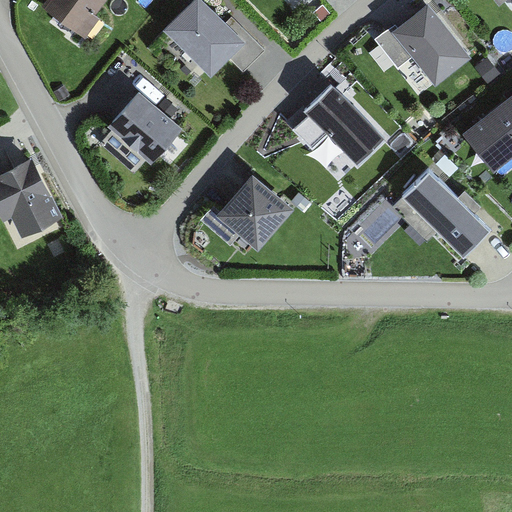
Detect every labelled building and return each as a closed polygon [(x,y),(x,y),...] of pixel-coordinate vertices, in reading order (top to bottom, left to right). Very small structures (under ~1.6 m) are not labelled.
[(77,38),(106,0),(58,0),(47,15),(77,38)] [(182,0),(153,29),(201,77),(236,42),(194,0),(182,0)] [(429,84),(463,56),(419,2),(385,30),(429,84)] [(249,37),(226,58),(240,73),(263,52),(249,37)] [(361,167),(387,144),(333,84),(307,108),(361,167)] [(511,86),(453,135),(485,173),(511,150),(511,86)] [(177,132),(131,90),(99,125),(145,167),(177,132)] [(29,156),(0,169),(0,220),(7,217),(15,234),(57,213),(29,156)] [(482,231),(416,167),(387,196),(453,261),(482,231)] [(290,210),(246,169),(205,214),(249,254),(290,210)]
